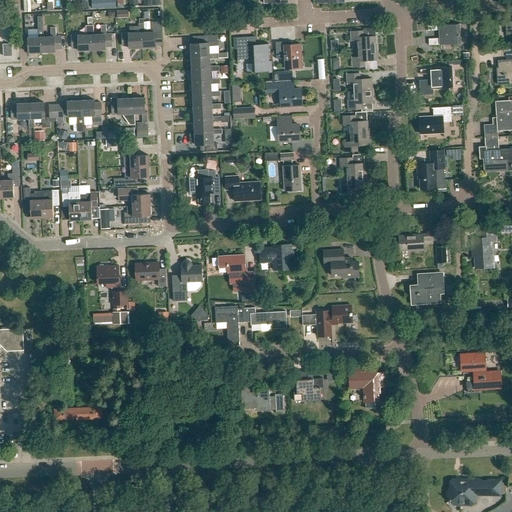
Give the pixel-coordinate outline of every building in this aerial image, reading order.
[(99,0),(91,0),(92,8),(100,8),(99,0)] [(230,30),(247,29),(247,22),(229,23),(230,30)] [(152,33),(144,33),(142,33),(142,48),(155,48),(155,45),(162,45),(162,32),(157,33),(157,23),(152,23),(152,33)] [(140,33),(122,34),(122,46),(129,46),(129,49),(142,48),(142,33),(144,33),(144,24),(139,24),(140,33)] [(440,39),(429,40),(430,46),(462,44),(461,24),(428,26),(429,32),(440,31),(440,39)] [(91,35),(94,35),(93,25),(86,26),(86,35),(71,36),(72,48),(79,48),(79,51),(92,50),(91,35)] [(94,35),(91,35),(92,50),(105,50),(105,47),(112,47),(111,34),(106,34),(106,25),(101,26),(102,35),(94,35)] [(43,37),(41,37),(41,53),(55,52),(55,49),(61,49),(61,36),(56,36),(56,27),(51,27),(51,37),(43,37)] [(41,53),(41,37),(43,37),(43,28),(38,28),(38,37),(28,38),(28,53),(41,53)] [(364,31),(351,32),(351,42),(357,42),(357,50),(377,49),(376,36),(364,37),(364,31)] [(193,37),(194,44),(191,44),(191,57),(210,56),(210,54),(209,46),(218,46),(218,41),(218,36),(193,37)] [(255,37),(237,38),(238,60),(251,60),(251,72),(270,71),(269,55),(270,55),(270,44),(256,45),(255,37)] [(290,42),(276,42),(277,60),(285,60),(285,69),(302,69),(301,44),(291,45),(290,42)] [(3,44),(3,57),(12,56),(12,44),(3,44)] [(366,67),(365,62),(378,61),(377,49),(357,50),(358,58),(352,58),(353,68),(366,67)] [(210,59),(219,58),(219,54),(210,54),(210,56),(191,57),(192,70),(210,69),(210,66),(210,59)] [(511,59),(498,61),(499,72),(498,72),(499,85),(511,84),(511,59)] [(219,66),(210,66),(210,69),(192,70),(192,82),(211,81),(211,78),(211,71),(220,71),(219,66)] [(432,75),(432,83),(421,83),(422,89),(455,87),(454,68),(420,70),(421,75),(432,75)] [(360,73),(347,74),(347,84),(354,84),(354,92),(373,91),(372,79),(360,80),(360,73)] [(212,91),(211,83),(220,83),(220,78),(211,78),(211,81),(192,82),(193,95),(212,94),(212,91)] [(282,107),(302,105),(301,90),(294,90),(294,81),(266,83),(267,92),(281,91),(282,107)] [(212,94),(193,95),(194,107),(212,107),(212,104),(212,96),(221,96),(221,90),(212,91),(212,94)] [(354,100),(348,100),(349,111),(362,110),(361,104),(373,104),(373,91),(354,92),(354,100)] [(144,98),(131,99),(132,114),(135,114),(142,114),(143,123),(148,123),(147,113),(145,113),(144,98)] [(118,100),(118,102),(112,103),(112,115),(130,114),(130,124),(135,123),(135,114),(132,114),(131,99),(118,100)] [(498,125),(485,125),(485,138),(498,137),(498,131),(511,130),(511,100),(496,102),(498,125)] [(85,131),(84,117),(82,117),(81,101),(68,102),(68,118),(77,117),(78,131),(85,131)] [(82,117),(84,117),(92,116),(93,126),(97,125),(97,116),(102,116),(101,103),(95,104),(95,101),(81,101),(82,117)] [(32,119),(34,119),(42,119),(42,128),(47,128),(47,118),(45,118),(44,103),(31,104),(32,119)] [(212,107),(194,107),(194,120),(213,119),(213,117),(213,109),(221,109),(221,103),(212,104),(212,107)] [(34,128),(34,119),(32,119),(31,104),(18,104),(18,107),(11,108),(12,120),(29,119),(30,128),(34,128)] [(49,106),(50,118),(63,118),(63,105),(49,106)] [(234,119),(255,118),(255,107),(233,109),(234,119)] [(444,133),(444,123),(452,123),(451,108),(432,109),(432,117),(420,117),(421,135),(444,133)] [(356,115),(343,116),(343,126),(350,126),(350,134),(369,133),(368,121),(356,121),(356,115)] [(195,132),(213,132),(213,129),(213,122),(222,122),(222,123),(229,122),(229,116),(213,117),(213,119),(194,120),(195,132)] [(292,116),(277,117),(278,126),(279,126),(280,143),(300,141),(299,125),(292,125),(292,116)] [(222,128),(213,129),(213,132),(195,132),(195,145),(200,145),(200,152),(217,151),(217,144),(214,144),(214,134),(223,134),(222,128)] [(135,129),(127,129),(128,138),(135,138),(135,129)] [(149,129),(139,129),(139,138),(149,138),(149,129)] [(358,152),(358,146),(369,145),(369,133),(350,134),(351,142),(344,142),(345,153),(358,152)] [(486,150),(484,150),(485,172),(511,170),(511,148),(499,149),(498,137),(485,138),(486,150)] [(118,148),(118,140),(107,140),(108,148),(118,148)] [(136,149),(121,150),(121,156),(124,156),(125,167),(148,166),(148,155),(136,155),(136,149)] [(437,169),(445,168),(444,150),(430,151),(431,163),(417,164),(418,173),(420,173),(421,189),(438,188),(437,169)] [(284,161),(284,166),(283,166),(285,191),(302,190),(300,166),(293,166),(292,161),(294,161),(294,153),(281,154),(282,161),(284,161)] [(353,158),(340,159),(340,169),(346,168),(346,177),(365,176),(364,163),(353,164),(353,158)] [(131,167),(131,173),(125,173),(125,178),(114,179),(115,187),(127,186),(127,185),(138,184),(138,178),(149,177),(148,166),(125,167),(131,167)] [(2,181),(3,198),(14,198),(13,186),(20,186),(19,167),(12,167),(13,174),(8,174),(8,180),(2,181)] [(216,171),(209,171),(209,170),(198,171),(199,178),(196,178),(196,179),(190,179),(190,193),(197,192),(197,203),(210,203),(210,195),(221,194),(220,177),(216,177),(216,171)] [(239,176),(226,176),(227,190),(235,190),(235,201),(261,200),(260,182),(239,183),(239,176)] [(347,184),(341,185),(342,195),(355,194),(354,188),(366,188),(365,176),(346,177),(347,184)] [(72,191),(72,182),(62,183),(63,192),(72,191)] [(42,218),(41,191),(41,192),(34,192),(34,194),(30,194),(30,187),(23,188),(24,207),(31,207),(31,218),(42,218)] [(138,188),(118,189),(118,202),(132,201),(132,206),(150,205),(150,194),(138,194),(138,188)] [(41,191),(42,218),(53,217),(53,205),(59,205),(58,190),(41,191)] [(80,194),(81,220),(92,219),(91,208),(98,207),(97,192),(86,193),(86,194),(80,194)] [(69,194),(62,194),(63,209),(69,209),(70,220),(81,220),(80,194),(69,195),(69,194)] [(127,207),(127,213),(124,213),(125,224),(140,223),(139,217),(151,216),(150,205),(132,206),(132,207),(127,207)] [(110,229),(109,210),(100,210),(101,229),(110,229)] [(497,230),(481,231),(481,238),(473,238),(474,250),(477,250),(478,268),(495,267),(493,241),(497,240),(497,230)] [(427,234),(399,236),(400,252),(424,250),(423,241),(441,239),(440,232),(427,233),(427,234)] [(272,246),(259,247),(260,261),(273,260),(274,269),(294,268),(293,257),(292,257),(291,243),(272,245),(272,246)] [(449,246),(436,247),(436,258),(437,258),(438,264),(450,264),(449,246)] [(340,250),(324,251),(325,263),(331,263),(332,276),(345,275),(345,278),(359,277),(357,262),(352,262),(351,258),(341,259),(340,250)] [(230,255),(218,256),(219,266),(227,265),(228,272),(230,272),(230,282),(233,282),(234,290),(243,289),(244,291),(256,290),(255,272),(247,272),(247,267),(244,267),(243,253),(230,254),(230,255)] [(172,275),(173,293),(188,292),(187,281),(202,281),(202,265),(193,265),(192,263),(191,261),(189,260),(187,260),(185,260),(184,262),(183,264),(183,266),(182,266),(182,274),(172,275)] [(160,262),(136,263),(136,280),(158,279),(158,286),(167,286),(166,268),(160,268),(160,262)] [(97,266),(95,267),(96,284),(104,284),(104,288),(118,288),(117,266),(103,266),(102,265),(99,265),(97,266)] [(444,273),(417,274),(418,294),(411,294),(412,306),(440,304),(439,288),(445,287),(444,273)] [(128,291),(113,292),(113,310),(121,310),(121,305),(128,305),(128,291)] [(330,307),(330,314),(328,314),(327,311),(315,312),(316,336),(330,335),(329,324),(350,322),(349,305),(330,307)] [(237,306),(215,307),(216,322),(226,321),(227,342),(239,341),(238,323),(250,322),(250,325),(271,324),(271,329),(287,328),(286,311),(255,313),(255,307),(237,308),(237,306)] [(201,309),(194,318),(198,321),(207,321),(209,315),(201,309)] [(128,324),(128,312),(113,312),(114,325),(128,324)] [(168,312),(158,312),(158,321),(169,321),(168,312)] [(103,313),(93,314),(94,323),(103,323),(103,313)] [(0,351),(22,351),(20,329),(0,329),(0,351)] [(51,341),(43,342),(44,353),(51,353),(51,341)] [(69,355),(76,355),(77,358),(81,357),(80,349),(69,349),(69,355)] [(482,352),(460,354),(461,371),(474,370),(475,389),(498,387),(497,370),(483,371),(482,352)] [(352,372),(347,372),(348,389),(363,388),(363,393),(366,393),(366,398),(364,398),(364,402),(365,402),(366,409),(376,408),(376,401),(377,401),(376,392),(379,392),(378,386),(385,386),(384,371),(377,372),(376,369),(352,370),(352,372)] [(307,374),(295,375),(297,389),(292,389),(293,401),(319,399),(319,388),(322,388),(321,379),(307,380),(307,374)] [(282,394),(273,394),(274,396),(269,397),(268,388),(256,389),(256,386),(240,387),(241,409),(254,408),(254,411),(275,409),(275,414),(283,413),(282,394)] [(101,408),(56,410),(56,419),(101,417),(101,408)] [(447,491),(447,496),(447,498),(449,499),(450,501),(452,500),(459,500),(464,505),(471,505),(476,500),(476,495),(501,495),(501,480),(489,480),(487,481),(487,482),(481,482),(481,481),(480,480),(467,479),(467,480),(453,480),(451,482),(451,490),(449,490),(447,491)]
